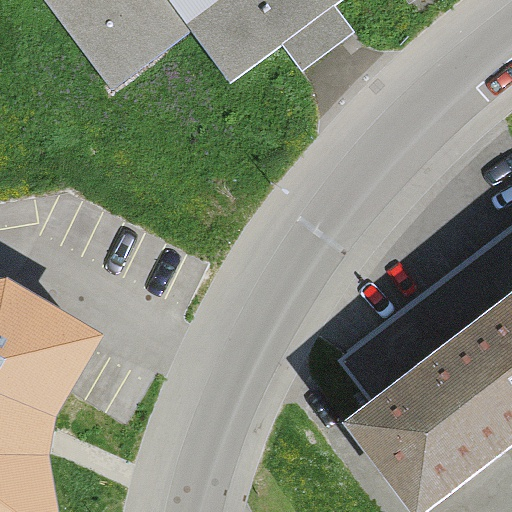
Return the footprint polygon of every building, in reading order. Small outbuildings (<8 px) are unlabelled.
[(49,0),(112,82),(186,25),(167,0),(49,0)] [(167,0),(186,25),(219,0),(167,0)] [(219,0),(186,25),(230,82),(281,44),(301,71),(353,33),(334,7),(343,0),(406,0),(411,6),(419,0),(219,0)] [(375,404),(342,428),(405,511),(429,511),(511,450),(511,226),(504,232),(384,322),(339,356),(375,404)] [(0,511),(59,511),(47,452),(50,434),(53,417),(100,344),(1,284),(0,283),(0,511)]
